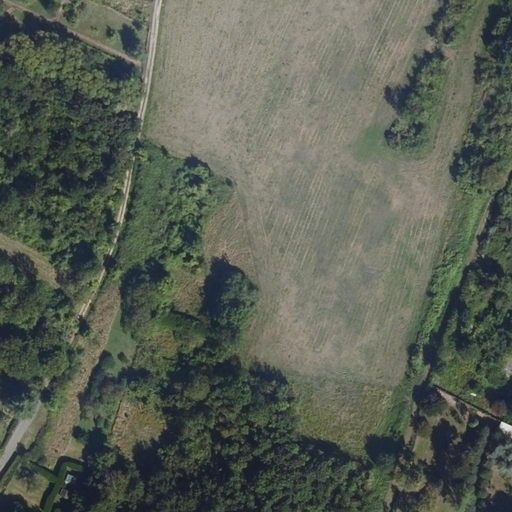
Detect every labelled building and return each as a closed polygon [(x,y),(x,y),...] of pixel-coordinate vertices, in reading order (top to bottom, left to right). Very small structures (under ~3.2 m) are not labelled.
[(59,0),(58,4),(68,9),(72,0),(59,0)] [(234,305),(236,298),(227,295),(224,302),(234,305)] [(463,326),(453,321),(450,328),(472,339),(475,332),(473,331),(477,324),(466,318),(463,326)] [(511,368),(511,346),(498,373),(507,378),(511,368)] [(216,356),(218,350),(208,347),(206,353),(216,356)] [(16,369),(32,377),(34,373),(19,365),(16,369)] [(31,379),(32,377),(16,369),(15,372),(31,379)] [(511,444),(511,428),(500,422),(494,435),(511,444)] [(68,499),(71,493),(62,488),(59,495),(68,499)]
